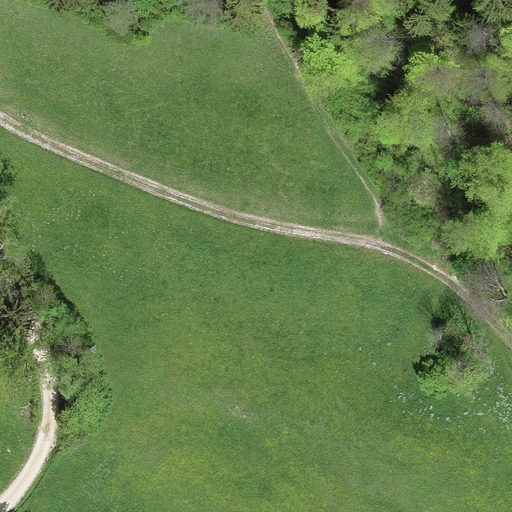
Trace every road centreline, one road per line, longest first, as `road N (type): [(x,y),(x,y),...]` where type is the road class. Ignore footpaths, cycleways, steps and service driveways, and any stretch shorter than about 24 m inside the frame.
road 1 (track): [(254,0),(387,205),(389,249),(230,217),(0,118)]
road 2 (track): [(0,280),(33,324),(51,402),(44,446),(0,511)]
road 3 (track): [(389,249),(441,271),(511,345)]
